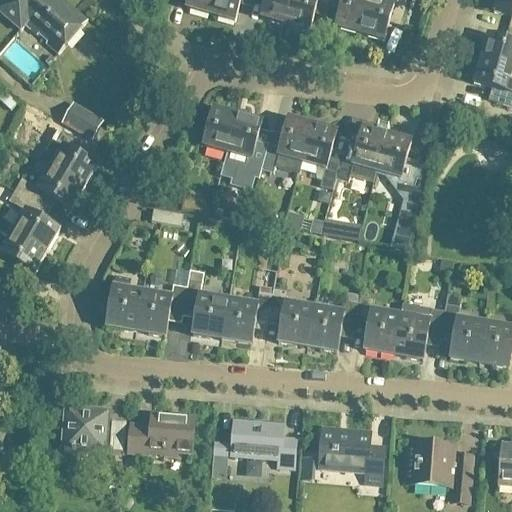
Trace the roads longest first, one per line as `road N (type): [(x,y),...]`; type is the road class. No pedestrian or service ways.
road 1 (residential): [(83,333),(88,275),(198,76),(400,101),(430,73),(452,0)]
road 2 (residential): [(511,400),(80,365),(83,333)]
